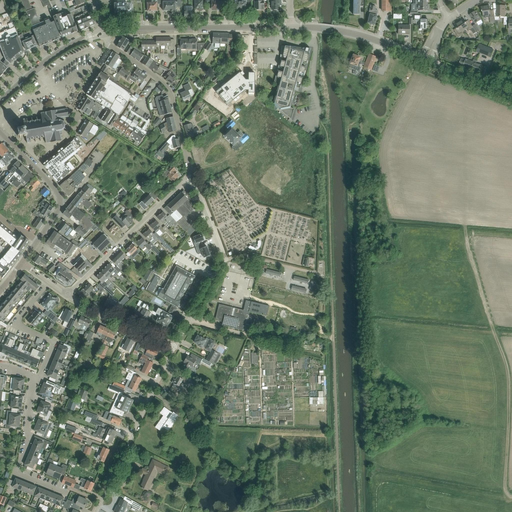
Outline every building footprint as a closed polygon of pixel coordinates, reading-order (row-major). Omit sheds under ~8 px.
[(117,0),(117,3),(114,3),(114,13),(130,12),(131,12),(132,11),(132,10),(132,9),(132,3),(127,3),(126,0),(117,0)] [(157,11),(156,0),(151,0),(152,2),(147,2),(148,12),(157,11)] [(163,0),(163,6),(163,11),(175,11),(175,7),(181,7),(180,0),(174,0),(174,2),(167,2),(166,0),(163,0)] [(188,0),(189,7),(184,7),(184,18),(193,18),(193,1),(192,0),(188,0)] [(193,0),(193,4),(195,4),(195,9),(198,9),(198,10),(203,10),(203,1),(198,1),(198,0),(193,0)] [(212,2),(212,5),(212,10),(224,10),(224,1),(214,1),(214,0),(209,0),(210,2),(212,2)] [(246,10),(246,1),(252,1),(251,0),(242,0),(243,1),(235,1),(235,5),(235,10),(242,10),(246,10)] [(254,0),(255,10),(262,10),(262,6),(264,6),(264,1),(262,1),(262,0),(254,0)] [(271,0),(272,5),(272,10),(279,9),(279,3),(281,3),(280,0),(271,0)] [(353,0),(353,15),(360,15),(360,6),(363,6),(363,0),(353,0)] [(381,0),(382,11),(388,11),(391,11),(391,0),(381,0)] [(50,4),(49,1),(43,4),(44,7),(47,5),(49,10),(53,9),(50,4)] [(81,7),(84,14),(75,17),(81,31),(85,29),(89,28),(89,27),(95,25),(89,11),(86,5),(81,7)] [(374,25),(376,20),(377,21),(377,18),(376,18),(378,11),(375,10),(376,7),(371,5),(369,14),(368,14),(367,18),(369,18),(367,23),(370,24),(371,25),(373,25),(374,25)] [(481,7),(482,12),(483,12),(484,18),(489,17),(490,20),(495,19),(494,12),(490,12),(489,6),(481,7)] [(493,10),(494,12),(495,19),(495,20),(499,20),(499,17),(505,17),(505,6),(497,6),(497,9),(493,10)] [(26,11),(31,24),(38,22),(40,21),(34,8),(32,9),(26,11)] [(475,11),(470,15),(474,21),(473,21),(475,24),(477,23),(478,25),(483,23),(481,20),(478,15),(475,11)] [(77,31),(78,31),(71,14),(67,16),(65,12),(55,16),(52,17),(54,21),(61,38),(72,34),(77,32),(77,31)] [(413,14),(413,18),(413,21),(419,21),(418,29),(422,29),(422,31),(426,31),(426,23),(428,23),(428,20),(421,19),(421,14),(417,14),(413,14)] [(39,23),(38,22),(31,24),(35,35),(39,45),(40,47),(59,39),(61,38),(54,21),(52,22),(51,23),(49,18),(44,20),(45,21),(39,23)] [(464,19),(459,22),(464,30),(467,28),(469,31),(470,30),(471,31),(474,34),(476,32),(473,26),(468,20),(469,22),(467,24),(464,19)] [(18,36),(13,22),(8,24),(10,24),(11,26),(14,25),(15,27),(0,33),(0,43),(5,57),(12,63),(17,58),(16,57),(19,55),(20,56),(25,52),(21,43),(18,36)] [(456,28),(453,30),(459,38),(463,35),(461,32),(464,30),(459,22),(454,25),(456,28)] [(398,25),(398,29),(398,34),(402,34),(402,33),(410,33),(410,25),(398,25)] [(221,33),(220,44),(227,44),(227,45),(229,46),(229,44),(229,35),(229,34),(221,33)] [(22,34),(18,36),(21,43),(23,42),(27,51),(31,49),(36,46),(39,45),(35,35),(32,36),(32,38),(29,39),(28,37),(26,38),(26,40),(25,41),(22,34)] [(229,35),(229,44),(242,44),(242,40),(242,35),(229,35)] [(116,46),(124,51),(130,41),(123,36),(116,46)] [(171,38),(166,38),(166,46),(168,46),(168,50),(174,50),(174,40),(171,40),(171,38)] [(177,46),(177,49),(197,49),(197,39),(181,40),(181,46),(177,46)] [(479,44),(476,51),(491,57),(494,50),(479,44)] [(285,46),(281,46),(280,60),(281,61),(280,64),(279,64),(277,71),(278,71),(277,75),(276,74),(275,81),(279,82),(273,104),(291,120),(294,109),(291,108),(296,87),(301,88),(303,81),(302,81),(303,78),(304,78),(305,71),(306,67),(306,68),(308,61),(307,60),(308,57),(309,57),(311,50),(310,50),(311,49),(303,48),(285,46)] [(134,50),(130,56),(139,62),(143,56),(141,54),(134,50)] [(113,52),(105,64),(113,69),(114,68),(112,67),(119,56),(113,52)] [(348,67),(353,69),(359,72),(361,68),(359,67),(360,64),(364,66),(364,67),(371,70),(376,57),(369,54),(365,63),(362,61),(359,60),(360,58),(353,55),(348,67)] [(147,57),(142,64),(152,70),(153,69),(157,71),(159,68),(158,67),(155,65),(157,63),(153,61),(147,57)] [(476,63),(477,60),(474,59),(473,62),(466,59),(465,60),(461,58),(459,65),(463,66),(463,67),(484,75),(487,67),(476,63)] [(158,67),(159,68),(164,71),(164,72),(166,73),(166,74),(169,69),(160,64),(158,67)] [(105,66),(101,72),(107,76),(111,70),(109,69),(105,66)] [(124,77),(126,78),(126,79),(128,81),(130,79),(135,82),(137,80),(142,72),(137,69),(136,71),(130,67),(126,71),(127,72),(124,77)] [(119,73),(124,77),(127,72),(126,71),(122,69),(119,73)] [(166,74),(165,77),(167,79),(166,80),(171,85),(172,85),(175,88),(178,83),(176,81),(174,79),(177,76),(171,70),(170,70),(169,69),(166,74)] [(92,85),(86,95),(95,100),(103,105),(104,106),(108,109),(119,116),(127,104),(130,99),(135,103),(136,102),(138,99),(130,94),(131,92),(116,82),(119,79),(118,78),(120,75),(118,74),(113,80),(107,76),(101,72),(100,72),(101,72),(97,78),(95,82),(95,81),(93,83),(92,85)] [(142,72),(137,80),(142,84),(139,87),(142,89),(147,82),(144,80),(148,76),(142,72)] [(240,72),(216,92),(227,106),(245,91),(248,91),(248,93),(255,93),(255,73),(248,73),(248,80),(246,80),(240,72)] [(189,84),(188,84),(183,86),(186,91),(180,94),(183,101),(191,97),(190,95),(189,93),(192,92),(189,84)] [(170,104),(167,96),(164,98),(161,95),(156,97),(155,100),(157,108),(170,104)] [(84,96),(77,108),(84,113),(88,115),(92,110),(99,114),(98,115),(102,109),(104,106),(103,105),(102,106),(99,104),(95,102),(95,103),(92,101),(84,96)] [(172,113),(170,104),(157,108),(159,116),(160,116),(163,115),(172,113)] [(107,112),(101,120),(108,125),(111,127),(113,126),(117,118),(118,117),(108,110),(108,109),(104,106),(102,109),(107,112)] [(37,117),(36,117),(37,120),(33,121),(32,118),(31,118),(32,121),(28,122),(27,119),(23,119),(24,127),(20,128),(20,126),(18,127),(18,128),(16,129),(17,130),(18,130),(19,134),(17,135),(18,137),(19,136),(20,138),(21,138),(21,136),(24,136),(24,137),(26,137),(27,143),(31,142),(31,140),(35,139),(35,142),(36,142),(35,139),(40,138),(40,141),(41,141),(40,138),(45,137),(46,143),(51,142),(51,143),(62,141),(61,137),(62,137),(61,137),(61,135),(62,134),(62,130),(64,128),(66,129),(64,128),(65,125),(67,125),(67,124),(65,125),(63,122),(65,121),(64,120),(64,117),(69,117),(67,109),(57,111),(57,110),(46,112),(41,113),(42,119),(38,120),(37,117)] [(197,111),(194,109),(187,118),(190,120),(197,111)] [(120,130),(127,119),(127,118),(123,115),(123,116),(122,116),(115,127),(120,130)] [(158,131),(159,131),(161,131),(161,130),(168,126),(175,124),(173,117),(166,118),(167,122),(160,126),(160,127),(157,128),(158,131)] [(124,134),(132,122),(132,121),(128,119),(127,119),(120,130),(122,132),(124,134)] [(86,120),(78,134),(85,138),(89,132),(95,135),(96,135),(100,129),(99,128),(86,120)] [(227,132),(224,136),(233,146),(232,147),(232,149),(235,151),(236,151),(242,145),(242,143),(243,144),(249,138),(245,134),(244,135),(240,131),(237,134),(232,128),(235,125),(232,121),(231,120),(230,122),(225,126),(227,128),(225,130),(227,132)] [(132,122),(124,134),(126,135),(126,136),(129,138),(129,137),(130,137),(137,126),(133,123),(132,122)] [(161,131),(159,131),(160,134),(162,133),(169,129),(169,133),(176,131),(175,124),(168,126),(161,130),(161,131)] [(189,124),(184,126),(186,132),(188,138),(193,137),(194,136),(194,135),(200,134),(198,128),(192,130),(192,129),(193,129),(194,128),(194,127),(193,125),(193,124),(191,124),(190,124),(189,124)] [(147,132),(145,131),(147,127),(144,125),(142,129),(135,140),(140,143),(147,132)] [(135,140),(142,129),(137,126),(130,137),(135,140)] [(295,130),(273,138),(283,157),(301,148),(297,139),(299,138),(295,130)] [(104,131),(96,137),(97,139),(100,142),(107,133),(104,131)] [(159,151),(157,152),(156,153),(158,155),(159,156),(162,158),(164,155),(162,153),(170,145),(173,144),(174,148),(181,147),(179,139),(176,140),(175,135),(172,136),(169,140),(159,151)] [(50,159),(42,165),(58,183),(72,171),(67,165),(64,167),(61,163),(83,146),(76,137),(57,153),(58,154),(53,159),(51,157),(51,158),(54,161),(53,163),(50,159)] [(0,158),(8,151),(9,151),(2,143),(0,145),(0,158)] [(8,151),(0,158),(0,167),(1,169),(5,166),(6,166),(15,157),(8,151)] [(88,158),(84,163),(85,164),(89,167),(93,161),(88,158)] [(0,196),(11,184),(10,184),(9,183),(7,181),(16,172),(22,166),(17,161),(9,170),(9,171),(10,172),(4,178),(1,176),(0,177),(0,196)] [(84,164),(79,168),(83,172),(88,168),(84,164)] [(275,165),(261,182),(280,195),(286,188),(284,186),(291,179),(275,165)] [(10,184),(11,184),(12,183),(13,184),(18,178),(20,181),(22,179),(29,172),(22,166),(16,172),(7,181),(9,183),(10,184)] [(172,166),(169,170),(168,170),(163,174),(167,177),(168,175),(170,177),(169,178),(173,182),(176,180),(175,179),(179,176),(175,172),(176,171),(172,166)] [(60,186),(61,187),(62,186),(69,194),(68,195),(69,197),(73,193),(76,190),(75,190),(86,177),(78,169),(69,179),(66,180),(60,186)] [(29,172),(22,179),(24,180),(23,182),(25,184),(33,177),(29,172)] [(34,177),(25,187),(41,202),(45,198),(48,194),(46,193),(48,191),(40,183),(35,179),(34,177)] [(73,201),(71,203),(78,209),(82,204),(88,209),(92,205),(85,199),(88,196),(92,191),(92,192),(95,194),(97,191),(97,190),(94,188),(92,191),(86,186),(82,190),(73,201)] [(139,205),(145,210),(158,197),(149,188),(146,191),(150,194),(139,205)] [(187,193),(183,196),(190,203),(194,200),(187,193)] [(183,196),(180,199),(187,206),(190,203),(183,196)] [(13,198),(5,207),(24,223),(27,220),(28,221),(28,222),(28,223),(33,215),(30,213),(30,214),(28,213),(28,211),(13,198)] [(180,199),(177,202),(184,209),(187,206),(180,199)] [(177,202),(174,205),(181,212),(184,209),(177,202)] [(47,203),(44,208),(51,212),(53,208),(47,203)] [(71,203),(63,214),(69,219),(70,219),(72,216),(80,222),(80,225),(79,226),(75,230),(83,237),(91,229),(93,231),(96,229),(97,227),(85,216),(85,215),(78,209),(71,203)] [(174,205),(171,208),(178,215),(181,212),(174,205)] [(33,213),(39,217),(45,221),(47,218),(51,212),(44,208),(42,206),(40,208),(43,210),(41,213),(35,210),(33,213)] [(171,208),(168,211),(175,218),(178,215),(171,208)] [(157,217),(160,221),(163,224),(166,221),(168,223),(171,220),(163,212),(160,215),(160,214),(157,217)] [(191,212),(184,219),(187,222),(195,215),(191,212)] [(195,215),(187,222),(190,225),(198,218),(195,215)] [(122,221),(125,224),(128,228),(134,223),(128,216),(122,221)] [(39,217),(34,224),(33,226),(39,230),(45,221),(44,221),(45,221),(39,217)] [(198,218),(190,225),(193,228),(201,221),(198,218)] [(62,221),(56,229),(64,234),(71,239),(73,237),(70,234),(73,230),(70,227),(62,221)] [(150,226),(153,230),(156,233),(159,230),(163,234),(166,231),(159,225),(156,221),(153,223),(150,226)] [(0,237),(9,245),(13,240),(16,236),(5,227),(0,223),(0,237)] [(122,229),(116,223),(109,230),(103,224),(100,227),(106,233),(112,239),(114,238),(115,239),(119,235),(118,235),(120,232),(119,232),(122,229)] [(149,242),(151,243),(153,246),(157,242),(155,240),(157,238),(152,233),(149,229),(146,232),(143,235),(149,242)] [(176,237),(169,230),(166,232),(174,239),(176,237)] [(55,231),(46,243),(53,248),(63,255),(64,252),(68,255),(70,256),(74,259),(75,259),(77,260),(80,255),(78,253),(81,249),(76,246),(71,242),(61,236),(55,231)] [(21,252),(29,241),(19,234),(17,238),(16,236),(13,240),(9,245),(12,247),(12,246),(21,252)] [(104,234),(98,240),(105,247),(110,243),(107,240),(108,238),(104,234)] [(202,234),(192,238),(195,247),(201,245),(200,242),(204,240),(202,234)] [(158,255),(160,253),(153,246),(151,243),(149,245),(142,238),(139,241),(139,240),(136,243),(142,250),(147,255),(150,252),(149,251),(152,248),(158,255)] [(79,244),(76,246),(81,249),(88,243),(85,240),(84,239),(79,244)] [(98,240),(92,246),(96,250),(98,249),(101,252),(105,247),(98,240)] [(126,254),(129,257),(131,255),(134,252),(135,253),(138,250),(137,249),(132,244),(126,250),(128,252),(126,254)] [(201,245),(195,247),(198,255),(202,253),(204,258),(210,256),(207,246),(202,248),(201,245)] [(12,247),(2,259),(11,266),(22,253),(21,252),(12,246),(12,247)] [(88,248),(83,254),(90,261),(95,255),(88,248)] [(111,261),(117,267),(121,271),(125,267),(123,265),(120,263),(126,257),(121,251),(111,261)] [(37,254),(32,261),(38,265),(40,261),(46,265),(48,262),(37,254)] [(80,257),(73,265),(80,273),(88,265),(80,257)] [(11,266),(2,259),(0,261),(0,276),(2,278),(9,270),(8,268),(10,266),(11,266)] [(61,269),(59,272),(56,276),(60,278),(59,279),(62,281),(63,281),(64,282),(65,281),(68,283),(73,276),(69,273),(71,270),(60,263),(57,265),(61,269)] [(50,272),(56,266),(53,264),(47,269),(50,272)] [(117,267),(115,269),(109,264),(105,268),(111,275),(111,274),(113,276),(114,277),(119,273),(121,271),(117,267)] [(162,289),(158,296),(160,297),(173,305),(178,307),(182,300),(181,299),(190,283),(191,284),(195,277),(191,274),(177,266),(172,273),(171,273),(168,279),(169,279),(163,290),(162,289)] [(105,268),(101,272),(107,279),(110,276),(112,278),(113,276),(111,274),(111,275),(105,268)] [(144,279),(148,281),(153,272),(149,270),(144,279)] [(101,272),(96,277),(105,286),(106,286),(108,288),(112,284),(107,279),(101,272)] [(21,280),(28,286),(32,281),(28,278),(29,277),(25,274),(21,280)] [(148,290),(153,293),(161,278),(156,275),(148,290)] [(309,285),(310,281),(295,277),(294,281),(309,285)] [(31,288),(28,286),(21,280),(19,282),(19,284),(17,287),(26,294),(31,288)] [(36,284),(32,281),(28,286),(31,288),(35,292),(40,286),(36,283),(36,284)] [(88,294),(91,292),(92,291),(94,294),(97,291),(94,289),(94,288),(89,283),(81,291),(84,295),(87,293),(88,294)] [(306,295),(308,290),(293,286),(291,291),(306,295)] [(21,300),(26,294),(17,287),(15,289),(13,290),(11,292),(21,300)] [(16,306),(21,300),(11,292),(9,294),(9,296),(7,299),(16,306)] [(41,305),(45,308),(48,311),(54,303),(56,305),(59,301),(59,300),(59,299),(59,298),(58,298),(57,298),(56,298),(55,298),(54,298),(49,294),(46,298),(43,301),(44,301),(41,305)] [(108,299),(107,300),(105,305),(106,305),(106,307),(109,308),(109,307),(116,310),(117,307),(120,310),(117,313),(117,314),(123,308),(124,306),(118,301),(114,298),(112,301),(108,299)] [(1,304),(11,312),(16,306),(7,299),(5,301),(3,301),(1,304)] [(219,304),(215,320),(223,322),(222,325),(239,330),(239,329),(241,322),(246,323),(249,312),(267,316),(269,306),(251,302),(246,300),(244,310),(219,304)] [(139,316),(140,316),(143,317),(143,318),(145,319),(146,319),(148,315),(150,316),(152,313),(153,314),(154,312),(150,310),(151,307),(143,303),(137,314),(137,315),(139,316)] [(0,312),(2,314),(6,318),(11,312),(1,304),(0,305),(0,312)] [(156,313),(154,312),(153,314),(157,316),(156,317),(158,318),(156,321),(167,327),(173,317),(172,316),(173,315),(177,309),(172,306),(169,313),(168,314),(159,309),(156,313),(156,312),(156,313)] [(66,309),(65,312),(63,311),(58,318),(65,322),(63,326),(66,327),(70,318),(71,318),(72,316),(71,315),(73,312),(66,309)] [(43,318),(46,315),(41,311),(38,314),(35,311),(27,321),(34,326),(42,317),(43,318)] [(48,317),(51,319),(55,323),(58,318),(52,312),(48,317)] [(76,319),(73,325),(80,328),(81,329),(84,331),(84,330),(86,331),(88,327),(91,321),(81,316),(79,321),(76,319)] [(50,330),(55,323),(51,319),(46,327),(50,330)] [(104,344),(110,330),(100,325),(96,334),(101,336),(100,338),(103,339),(101,342),(104,344)] [(110,330),(104,344),(106,345),(107,342),(109,343),(112,342),(116,333),(110,330)] [(206,340),(202,338),(198,336),(195,340),(196,340),(195,343),(199,345),(198,346),(202,348),(203,345),(206,347),(205,348),(210,351),(215,343),(210,340),(207,338),(206,340)] [(1,344),(0,346),(0,352),(4,354),(11,339),(7,338),(4,345),(1,344)] [(124,344),(122,348),(130,352),(134,345),(133,344),(134,341),(128,338),(125,345),(124,344)] [(11,339),(4,354),(11,357),(14,349),(11,348),(14,340),(11,339)] [(14,349),(11,357),(17,360),(24,344),(20,343),(17,351),(14,349)] [(60,345),(58,350),(68,354),(71,346),(64,343),(63,346),(60,345)] [(24,344),(17,360),(24,362),(27,355),(24,353),(27,346),(24,344)] [(105,355),(109,347),(104,345),(100,353),(99,353),(98,356),(104,359),(106,355),(105,355)] [(149,347),(145,354),(155,359),(159,352),(149,347)] [(27,355),(24,362),(30,365),(36,350),(33,348),(30,356),(27,355)] [(36,350),(30,365),(37,368),(40,360),(36,359),(40,351),(36,350)] [(58,350),(56,355),(64,359),(66,354),(68,355),(68,354),(58,350)] [(218,353),(212,350),(206,360),(212,363),(218,353)] [(150,369),(153,363),(147,360),(149,357),(143,354),(141,360),(140,359),(138,363),(144,366),(150,369)] [(56,355),(53,360),(57,362),(62,364),(64,359),(56,355)] [(192,358),(190,357),(187,356),(184,362),(185,363),(182,368),(188,371),(191,366),(192,367),(196,361),(200,364),(202,359),(196,356),(195,359),(192,357),(192,358)] [(53,360),(51,365),(60,369),(62,364),(57,362),(53,360)] [(51,365),(49,370),(58,374),(60,369),(51,365)] [(137,367),(136,369),(147,375),(150,369),(144,366),(143,369),(140,368),(140,369),(137,367)] [(122,367),(121,369),(124,370),(129,373),(132,374),(129,380),(138,385),(141,379),(137,377),(135,376),(133,375),(134,372),(130,370),(122,367)] [(50,377),(49,380),(55,382),(56,379),(55,379),(58,374),(49,370),(47,376),(50,377)] [(172,383),(176,385),(179,386),(183,379),(182,379),(183,376),(180,375),(179,377),(178,376),(176,380),(174,379),(172,383)] [(197,382),(188,377),(186,381),(195,386),(197,382)] [(126,387),(124,390),(127,392),(129,388),(131,389),(135,391),(138,385),(129,380),(126,387)] [(44,383),(42,388),(52,392),(55,394),(59,385),(48,381),(47,384),(44,383)] [(114,382),(112,385),(124,390),(126,387),(114,382)] [(14,390),(13,393),(20,394),(20,391),(23,391),(24,385),(13,384),(13,390),(14,390)] [(111,384),(109,389),(119,393),(122,394),(124,390),(112,385),(111,384)] [(42,395),(41,398),(52,402),(51,402),(52,400),(48,399),(49,397),(49,398),(52,392),(42,388),(39,394),(42,395)] [(85,400),(88,392),(81,389),(78,398),(85,400)] [(318,397),(309,397),(309,405),(324,404),(324,391),(318,391),(318,397)] [(12,396),(11,402),(22,403),(23,397),(19,397),(20,394),(13,393),(13,396),(12,396)] [(119,394),(116,400),(118,401),(119,402),(130,407),(133,400),(128,398),(122,395),(123,394),(122,394),(119,393),(119,394)] [(41,401),(39,407),(49,411),(51,405),(52,402),(41,398),(46,400),(44,402),(41,401)] [(71,399),(67,409),(74,411),(78,401),(71,399)] [(118,401),(114,409),(123,414),(124,412),(127,413),(130,407),(119,402),(118,401)] [(12,408),(11,411),(18,412),(18,409),(21,409),(22,403),(11,402),(11,408),(12,408)] [(40,413),(39,416),(52,422),(48,420),(51,412),(49,411),(39,407),(37,412),(40,413)] [(155,427),(159,430),(160,431),(163,427),(167,430),(173,422),(174,423),(175,423),(176,422),(176,421),(175,420),(175,419),(178,415),(173,412),(173,413),(164,407),(160,413),(163,416),(155,427)] [(10,414),(9,420),(20,421),(21,415),(17,415),(18,412),(11,411),(11,414),(10,414)] [(119,425),(120,425),(121,423),(120,422),(122,420),(111,415),(112,413),(108,411),(104,419),(108,420),(111,421),(111,422),(119,425)] [(39,419),(36,425),(49,430),(52,422),(39,416),(43,418),(42,421),(39,419)] [(5,428),(9,429),(16,429),(16,427),(19,427),(20,421),(9,420),(6,419),(5,428)] [(196,429),(198,425),(190,420),(188,424),(196,429)] [(60,425),(59,428),(65,430),(72,433),(75,434),(77,428),(67,425),(61,423),(60,425)] [(37,432),(36,434),(45,438),(49,430),(36,425),(34,430),(37,432)] [(100,427),(98,430),(114,438),(116,432),(106,427),(105,429),(100,427)] [(98,434),(97,437),(101,439),(104,440),(111,443),(114,438),(98,430),(97,434),(98,434)] [(74,436),(72,440),(81,443),(83,437),(75,434),(72,433),(71,435),(74,436)] [(35,439),(33,444),(41,448),(44,449),(47,444),(48,441),(39,438),(38,440),(35,439)] [(33,444),(31,449),(39,453),(41,448),(33,444)] [(89,455),(92,448),(86,446),(86,447),(82,446),(81,449),(85,450),(83,453),(89,455)] [(97,459),(99,460),(104,462),(105,458),(106,458),(109,450),(102,447),(100,450),(102,451),(100,455),(99,455),(97,459)] [(31,449),(29,455),(37,458),(39,453),(31,449)] [(39,459),(37,458),(29,455),(27,460),(35,463),(37,464),(39,459)] [(49,459),(46,466),(49,468),(46,474),(53,476),(57,466),(54,465),(53,461),(49,459)] [(27,466),(26,469),(32,471),(34,468),(33,468),(35,463),(27,460),(25,465),(27,466)] [(142,488),(143,489),(143,488),(147,490),(150,484),(151,484),(156,472),(165,476),(169,468),(160,464),(160,463),(153,460),(150,465),(151,465),(148,471),(143,469),(141,472),(147,475),(141,487),(142,487),(142,488)] [(57,466),(53,476),(59,479),(62,473),(65,474),(68,466),(63,464),(60,467),(57,466)] [(62,483),(73,488),(76,481),(65,476),(62,483)] [(12,480),(9,486),(12,488),(12,487),(18,489),(21,481),(16,478),(14,481),(12,480)] [(80,481),(83,482),(81,486),(84,488),(91,491),(94,484),(91,482),(92,481),(88,480),(88,481),(82,478),(80,481)] [(21,481),(18,489),(23,491),(26,483),(21,481)] [(26,483),(23,491),(28,493),(31,485),(26,483)] [(31,485),(28,493),(33,495),(36,487),(31,485)] [(44,490),(38,487),(35,496),(40,498),(44,490)] [(44,490),(40,498),(45,500),(49,492),(44,490)] [(49,492),(45,500),(50,502),(54,494),(49,492)] [(54,494),(50,502),(56,504),(59,496),(54,494)] [(59,496),(56,504),(61,506),(60,507),(63,508),(64,508),(66,503),(66,502),(63,501),(64,498),(59,496)] [(79,497),(77,500),(73,499),(72,501),(67,499),(66,502),(66,503),(70,505),(78,508),(79,506),(84,508),(88,501),(79,497)] [(134,501),(130,499),(128,503),(126,502),(121,500),(117,508),(116,508),(114,511),(123,511),(127,504),(138,509),(140,510),(142,506),(140,505),(134,501)] [(78,511),(76,511),(78,508),(70,505),(66,503),(64,508),(68,510),(67,511),(68,511),(78,511)]
